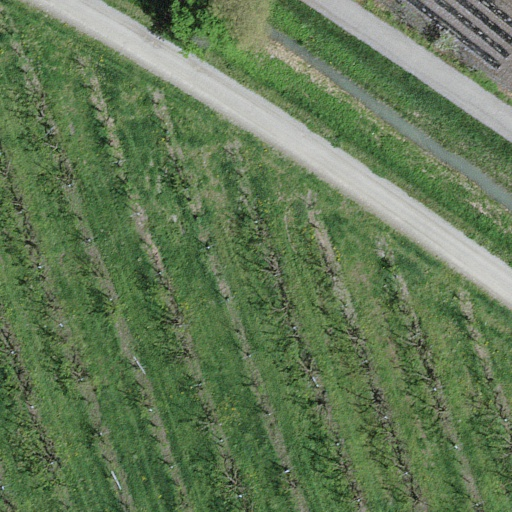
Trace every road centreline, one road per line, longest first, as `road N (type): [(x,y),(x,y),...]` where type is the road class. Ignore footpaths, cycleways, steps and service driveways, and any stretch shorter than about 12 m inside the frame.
road 1 (track): [(511,296),(365,193),(54,0)]
road 2 (track): [(511,131),(303,0)]
